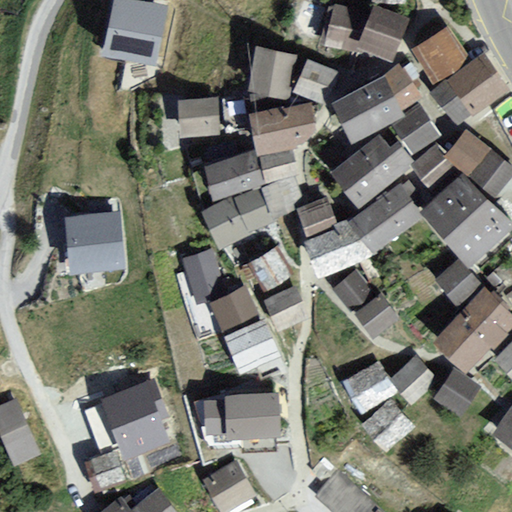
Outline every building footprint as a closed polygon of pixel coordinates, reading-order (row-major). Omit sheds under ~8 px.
[(166,6),(138,0),(113,0),(103,54),(154,65),(166,6)] [(364,10),(334,4),(325,46),(355,52),(364,10)] [(375,6),(359,48),(393,61),(409,19),(375,6)] [(448,27),(411,50),(432,84),(469,61),(448,27)] [(296,54),(256,45),(246,89),(286,98),(296,54)] [(483,57),(429,96),(454,130),(508,92),(483,57)] [(338,72),(308,58),(294,90),(324,104),(338,72)] [(402,65),(335,103),(355,138),(421,101),(402,65)] [(217,96),(180,99),(183,135),(220,132),(217,96)] [(419,108),(390,126),(410,157),(439,138),(419,108)] [(511,175),(511,168),(468,134),(446,161),(493,199),(511,175)] [(385,135),(333,174),(358,208),(410,169),(385,135)] [(293,150),(261,158),(268,182),(299,174),(293,150)] [(253,153),(206,166),(215,199),(262,186),(253,153)] [(511,227),(461,175),(421,213),(472,266),(511,227)] [(295,176),(263,189),(274,218),(306,205),(295,176)] [(349,225),(304,243),(319,280),(375,258),(421,221),(393,189),(349,225)] [(255,190),(204,213),(220,248),(271,225),(255,190)] [(121,210),(65,215),(70,272),(125,267),(121,210)] [(277,249),(245,266),(260,295),(292,277),(277,249)] [(459,262),(434,281),(455,307),(480,288),(459,262)] [(359,271),(331,290),(347,313),(375,295),(359,271)] [(293,290),(264,302),(278,332),(306,319),(293,290)] [(511,315),(485,290),(436,342),(468,373),(511,327),(511,315)] [(244,291),(210,306),(223,334),(256,319),(244,291)] [(381,297),(356,313),(373,339),(397,323),(381,297)] [(266,323),(225,339),(239,376),(281,360),(266,323)] [(511,345),(496,360),(511,376),(511,345)] [(416,357),(391,379),(414,404),(438,382),(416,357)] [(377,363),(343,382),(361,415),(395,396),(377,363)] [(452,371),(434,399),(462,417),(480,389),(452,371)] [(278,393),(225,397),(228,439),(281,435),(278,393)] [(17,397),(0,403),(0,427),(15,463),(41,453),(17,397)] [(392,402),(363,426),(387,455),(416,431),(392,402)] [(511,407),(494,432),(511,445),(511,407)] [(121,448),(85,459),(95,488),(131,477),(121,448)] [(205,477),(222,511),(256,493),(238,459),(205,477)] [(177,511),(162,489),(134,509),(136,511),(177,511)] [(129,511),(120,499),(102,511),(129,511)]
